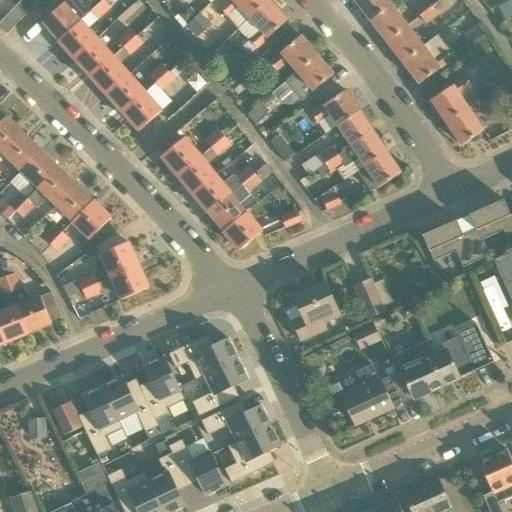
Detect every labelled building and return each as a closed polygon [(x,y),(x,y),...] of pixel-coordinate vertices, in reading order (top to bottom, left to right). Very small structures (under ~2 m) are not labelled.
[(20,21),(37,3),(33,0),(22,0),(11,12),(20,21)] [(92,12),(104,1),(103,0),(90,0),(85,5),(92,12)] [(239,29),(249,19),(269,1),(268,0),(229,0),(220,9),(239,29)] [(371,22),(392,5),(387,0),(354,0),(371,22)] [(419,17),(432,7),(426,0),(425,0),(413,9),(419,17)] [(511,0),(508,0),(498,5),(504,17),(511,13),(511,0)] [(104,1),(92,12),(81,22),(59,42),(75,60),(97,40),(87,29),(98,19),(110,8),(104,1)] [(250,41),(257,49),(287,21),(269,1),(249,19),(260,31),(250,41)] [(59,42),(81,22),(64,3),(42,23),(59,42)] [(387,42),(408,26),(392,5),(371,22),(387,42)] [(192,21),(188,25),(197,35),(217,17),(207,7),(192,21)] [(419,17),(425,25),(438,15),(434,10),(432,7),(419,17)] [(403,63),(424,47),(408,26),(387,42),(403,63)] [(465,34),(477,50),(488,43),(476,26),(465,34)] [(124,48),(136,36),(130,29),(117,41),(124,48)] [(136,36),(124,48),(130,55),(143,44),(136,36)] [(297,73),(318,55),(301,36),(270,63),(277,71),(288,62),(297,73)] [(91,77),(113,57),(97,40),(75,60),(91,77)] [(434,60),(424,47),(403,63),(420,85),(452,59),(446,51),(434,60)] [(286,82),(302,102),(334,75),(318,55),(297,73),(286,82)] [(107,95),(129,75),(113,57),(91,77),(107,95)] [(156,83),(168,72),(162,65),(150,76),(156,83)] [(168,72),(156,83),(162,91),(175,79),(168,72)] [(123,113),(145,93),(129,75),(107,95),(123,113)] [(241,76),(230,85),(239,95),(250,85),(241,76)] [(469,109),(460,95),(472,87),(466,78),(431,101),(447,124),(469,109)] [(338,127),(360,112),(346,91),(306,118),(312,127),(330,115),(338,127)] [(145,93),(123,113),(140,131),(162,111),(145,93)] [(256,125),(267,116),(259,106),(248,115),(256,125)] [(462,146),(484,131),(469,109),(447,124),(462,146)] [(338,127),(352,147),(374,132),(360,112),(338,127)] [(7,117),(0,124),(0,159),(4,155),(25,134),(7,117)] [(212,148),(225,137),(219,130),(206,141),(212,148)] [(365,167),(387,152),(374,132),(352,147),(339,156),(318,170),(323,178),(345,163),(346,166),(359,158),(365,167)] [(4,155),(21,172),(42,151),(25,134),(4,155)] [(231,145),(225,137),(212,148),(218,156),(231,145)] [(280,137),(271,144),(278,153),(287,145),(280,137)] [(178,176),(201,157),(185,138),(162,157),(178,176)] [(318,170),(339,156),(333,146),(302,166),(309,176),(318,170)] [(28,199),(38,189),(59,168),(42,151),(21,172),(32,182),(22,193),(28,199)] [(365,167),(379,188),(401,173),(387,152),(365,167)] [(216,176),(207,165),(201,157),(178,176),(193,195),(216,176)] [(266,164),(255,174),(255,175),(208,213),(224,232),(247,213),(240,205),(251,195),(249,192),(261,182),(272,172),(266,164)] [(234,174),(223,184),(216,176),(193,195),(208,213),(255,175),(255,174),(249,167),(237,178),(234,174)] [(47,198),(56,206),(76,184),(59,168),(38,189),(28,199),(17,211),(23,218),(35,206),(37,208),(47,198)] [(56,206),(73,222),(93,201),(76,184),(56,206)] [(341,204),(337,195),(334,188),(321,196),(323,200),(328,210),(341,204)] [(17,211),(28,199),(22,193),(10,205),(17,211)] [(511,245),(511,215),(511,216),(504,200),(470,215),(478,231),(482,240),(503,231),(510,247),(511,245)] [(73,222),(90,240),(111,218),(93,201),(73,222)] [(301,221),(298,214),(298,212),(282,219),(286,228),(301,221)] [(262,232),(247,213),(224,232),(239,251),(262,232)] [(482,240),(478,231),(464,237),(457,221),(423,236),(434,261),(456,251),(463,267),(489,256),(482,240)] [(51,245),(63,233),(56,226),(44,238),(51,245)] [(63,233),(51,245),(58,251),(69,239),(63,233)] [(112,278),(139,265),(129,243),(101,255),(112,278)] [(511,252),(495,260),(511,297),(511,252)] [(117,290),(122,300),(149,288),(139,265),(112,278),(98,284),(83,291),(87,300),(102,293),(104,296),(117,290)] [(52,292),(33,300),(30,301),(25,288),(21,289),(15,274),(6,277),(29,334),(52,324),(51,322),(62,317),(52,292)] [(83,291),(98,284),(94,275),(79,282),(83,291)] [(7,311),(0,313),(0,325),(7,343),(29,334),(6,277),(0,279),(0,287),(4,296),(2,297),(7,311)] [(384,311),(379,300),(371,281),(356,288),(369,317),(384,311)] [(339,316),(333,303),(325,284),(296,297),(299,305),(288,310),(287,314),(290,321),(294,322),(302,340),(325,329),(322,323),(339,316)] [(416,316),(410,304),(399,309),(404,321),(416,316)] [(431,358),(444,385),(460,378),(494,362),(477,324),(456,334),(458,338),(443,345),(446,351),(435,356),(431,358)] [(374,325),(357,332),(364,348),(381,340),(374,325)] [(209,335),(169,354),(176,368),(188,363),(196,380),(204,376),(239,359),(229,339),(215,346),(209,335)] [(418,347),(418,348),(391,360),(394,365),(393,365),(397,373),(391,376),(403,403),(414,398),(414,399),(444,385),(431,358),(435,356),(429,342),(418,347)] [(150,381),(140,386),(156,419),(169,413),(167,408),(185,400),(164,357),(143,367),(150,381)] [(213,393),(193,402),(199,416),(239,397),(234,386),(249,379),(239,359),(204,376),(213,393)] [(403,403),(391,376),(381,381),(377,372),(365,378),(368,384),(343,396),(356,425),(393,409),(393,408),(403,403)] [(122,377),(103,387),(119,421),(136,413),(146,433),(159,426),(156,419),(140,386),(136,379),(126,384),(122,377)] [(90,411),(79,416),(98,456),(112,449),(106,436),(123,428),(119,421),(103,387),(83,396),(90,411)] [(83,427),(80,420),(72,402),(53,411),(64,436),(83,427)] [(242,402),(202,421),(209,435),(229,426),(237,442),(271,426),(262,406),(247,413),(242,402)] [(45,419),(28,420),(28,440),(45,439),(45,419)] [(159,426),(146,433),(150,440),(163,434),(159,426)] [(237,464),(225,469),(232,483),(275,462),(270,451),(281,446),(271,426),(237,442),(228,447),(237,464)] [(182,440),(169,446),(172,453),(188,486),(199,481),(206,496),(226,486),(210,452),(192,460),(182,440)] [(511,497),(511,461),(507,450),(479,462),(493,492),(484,496),(490,511),(502,511),(499,505),(498,505),(498,504),(511,497)] [(165,473),(148,481),(163,511),(172,511),(185,506),(178,491),(188,486),(172,453),(159,460),(165,473)] [(105,486),(111,483),(107,476),(102,466),(100,462),(77,473),(87,494),(95,511),(117,511),(114,505),(105,486)] [(122,469),(107,476),(111,483),(124,511),(135,511),(138,511),(163,511),(148,481),(144,473),(127,481),(122,469)] [(405,494),(412,511),(441,511),(450,508),(438,480),(405,494)] [(38,511),(32,491),(11,498),(15,511),(38,511)] [(95,511),(87,494),(70,502),(74,511),(95,511)] [(378,511),(402,511),(397,498),(376,507),(378,511)]
